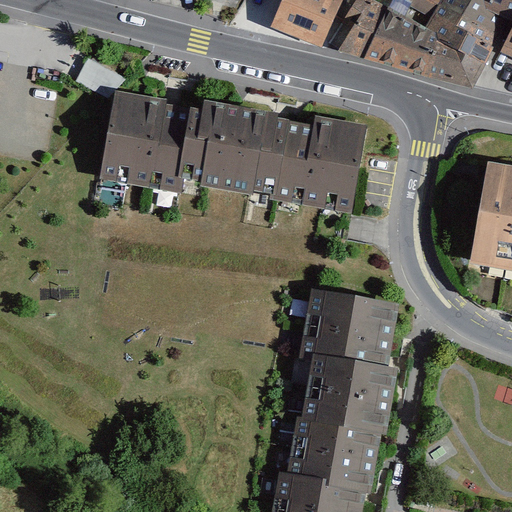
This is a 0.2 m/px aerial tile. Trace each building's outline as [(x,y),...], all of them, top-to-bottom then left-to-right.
[(343,0),(283,0),(273,24),(323,46),(343,0)] [(359,58),(383,5),(373,0),(358,0),(332,38),(344,43),(339,51),(359,58)] [(443,0),(408,0),(409,1),(436,14),(443,0)] [(470,0),(443,0),(436,14),(426,28),(439,41),(425,76),(474,88),(495,46),(457,26),(470,0)] [(511,0),(470,0),(457,26),(495,46),(501,48),(511,28),(511,0)] [(426,28),(388,8),(365,59),(425,76),(439,41),(426,28)] [(511,57),(511,28),(501,48),(500,52),(511,57)] [(187,193),(197,121),(163,116),(164,109),(111,102),(98,188),(176,200),(177,191),(187,193)] [(258,207),(269,129),(270,122),(198,112),(197,121),(187,193),(186,198),(258,207)] [(348,223),(362,136),(312,127),(310,135),(299,213),(298,215),(348,223)] [(299,213),(310,135),(269,129),(258,207),(299,213)] [(511,169),(487,165),(469,268),(511,275),(511,169)] [(381,377),(392,313),(304,298),(293,362),(309,364),(381,377)] [(395,380),(381,377),(309,364),(297,430),(378,445),(382,446),(395,380)] [(378,445),(297,430),(291,429),(281,483),(363,495),(369,498),(378,445)] [(360,511),(363,495),(281,483),(272,482),(267,511),(360,511)]
